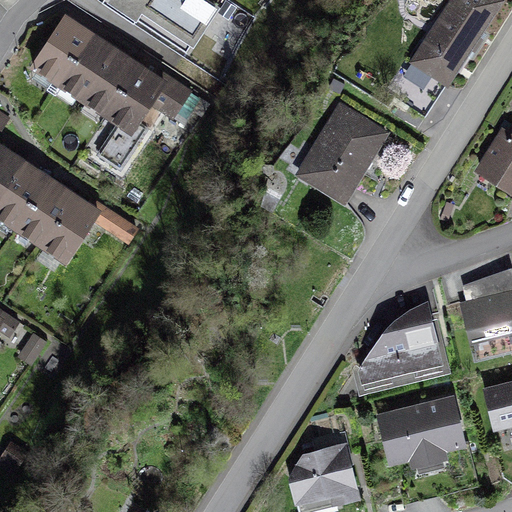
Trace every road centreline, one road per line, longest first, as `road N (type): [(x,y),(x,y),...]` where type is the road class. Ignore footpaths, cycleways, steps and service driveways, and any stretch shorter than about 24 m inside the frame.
road 1 (residential): [(227,511),(373,277)]
road 2 (residential): [(373,277),(511,62)]
road 3 (residential): [(373,277),(511,229)]
